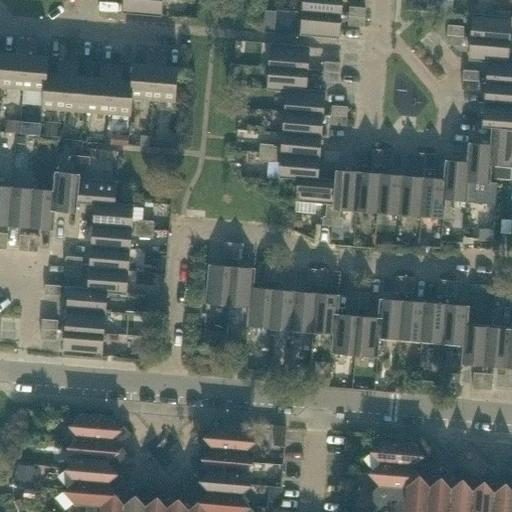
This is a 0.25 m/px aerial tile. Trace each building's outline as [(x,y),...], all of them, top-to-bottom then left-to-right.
[(161,15),(162,0),(123,0),(123,12),(161,15)] [(341,15),(342,0),(303,0),(303,12),(341,15)] [(365,17),(366,8),(350,6),(349,16),(365,17)] [(339,38),(341,15),(303,12),(301,34),(339,38)] [(511,18),(494,16),(473,14),(472,37),(509,40),(511,18)] [(364,27),(365,17),(349,16),(348,25),(364,27)] [(463,36),(464,26),(449,25),(448,35),(463,36)] [(463,46),(463,36),(448,35),(447,44),(463,46)] [(508,62),(508,61),(509,40),(472,37),(470,59),(489,61),(489,60),(508,62)] [(23,89),(27,41),(17,40),(15,54),(4,53),(2,87),(23,89)] [(36,56),(37,42),(27,41),(23,89),(44,91),(45,91),(46,74),(47,74),(48,57),(36,56)] [(308,70),(310,47),(272,44),(270,67),(308,70)] [(153,100),(157,52),(146,51),(145,65),(133,64),(132,81),(133,81),(131,98),(132,98),(153,100)] [(166,66),(167,53),(157,52),(153,100),(175,102),(178,67),(166,66)] [(511,61),(508,61),(508,62),(489,60),(489,61),(487,82),(511,83),(511,61)] [(65,110),(69,62),(58,61),(57,75),(47,74),(46,74),(45,91),(44,91),(42,108),(65,110)] [(78,76),(79,63),(69,62),(65,110),(87,112),(89,77),(78,76)] [(340,72),(340,63),(324,62),(324,71),(340,72)] [(108,114),(112,66),(102,65),(101,78),(89,77),(87,112),(108,114)] [(122,80),(123,67),(112,66),(108,114),(131,115),(132,98),(131,98),(133,81),(132,81),(122,80)] [(306,91),(306,90),(308,70),(270,67),(268,89),(287,90),(306,91)] [(479,81),(480,71),(464,70),(463,80),(479,81)] [(339,82),(340,72),(324,71),(323,80),(339,82)] [(478,91),(479,81),(463,80),(462,89),(478,91)] [(511,105),(511,83),(487,82),(485,103),(511,105)] [(306,90),(306,91),(287,90),(285,111),(323,114),(325,92),(306,90)] [(511,105),(485,103),(483,126),(493,126),(511,127),(511,105)] [(348,107),(338,106),(332,106),(331,115),(347,116),(348,107)] [(321,136),(323,114),(285,111),(283,133),(321,136)] [(346,126),(347,116),(331,115),(331,124),(346,126)] [(20,123),(6,122),(5,134),(19,135),(20,123)] [(57,125),(45,123),(44,137),(57,138),(57,125)] [(511,127),(493,126),(491,145),(492,145),(490,164),(491,164),(511,165),(511,127)] [(320,157),(321,136),(283,133),(282,147),(274,146),(274,145),(260,144),(260,152),(320,157)] [(149,149),(150,139),(135,137),(134,147),(149,149)] [(492,145),(491,145),(469,143),(468,162),(469,162),(467,181),(468,181),(466,200),(475,201),(476,190),(473,190),(474,181),(489,183),(491,164),(490,164),(492,145)] [(382,166),(383,150),(373,149),(372,165),(382,166)] [(391,167),(393,151),(383,150),(382,166),(391,167)] [(318,179),(320,157),(260,152),(259,161),(273,162),(273,160),(281,161),(280,176),(298,178),(298,177),(318,179)] [(425,169),(426,154),(416,153),(415,169),(425,169)] [(434,170),(436,154),(426,154),(425,169),(434,170)] [(77,202),(81,156),(71,155),(71,164),(73,164),(73,173),(56,172),(54,191),(55,191),(54,210),(55,210),(76,212),(77,202)] [(90,166),(90,157),(81,156),(77,202),(95,203),(115,204),(117,182),(86,179),(87,166),(90,166)] [(466,200),(468,181),(467,181),(469,162),(468,162),(446,160),(445,179),(446,179),(444,198),(445,198),(443,217),(451,218),(452,207),(450,207),(451,199),(466,200)] [(356,210),(359,172),(337,170),(336,180),(332,226),(342,227),(343,218),(340,217),(340,209),(356,210)] [(378,212),(381,174),(359,172),(356,210),(378,212)] [(399,214),(402,176),(381,174),(378,212),(399,214)] [(421,215),(424,177),(402,176),(399,214),(421,215)] [(336,180),(318,179),(298,177),(298,178),(297,200),(327,203),(326,216),(324,216),(323,225),(332,226),(336,180)] [(446,179),(445,179),(424,177),(421,215),(443,217),(445,198),(444,198),(446,179)] [(0,224),(9,225),(12,187),(0,186),(0,224)] [(30,227),(34,189),(12,187),(9,225),(30,227)] [(55,191),(54,191),(34,189),(30,227),(53,229),(55,210),(54,210),(55,191)] [(115,204),(95,203),(94,225),(154,230),(154,221),(141,220),(141,221),(132,221),(134,205),(115,204)] [(165,220),(166,206),(152,205),(150,219),(165,220)] [(510,234),(511,220),(502,219),(501,233),(510,234)] [(153,238),(154,230),(94,225),(92,246),(130,249),(131,235),(140,236),(139,237),(153,238)] [(0,248),(7,249),(8,234),(0,232),(0,248)] [(28,251),(30,235),(20,235),(19,250),(28,251)] [(38,252),(39,236),(30,235),(28,251),(38,252)] [(233,259),(234,243),(225,242),(223,258),(233,259)] [(242,259),(244,244),(234,243),(233,259),(242,259)] [(128,271),(130,249),(92,246),(90,268),(128,271)] [(82,267),(83,257),(67,256),(66,266),(82,267)] [(229,305),(232,267),(210,265),(206,303),(229,305)] [(274,281),(275,266),(266,265),(264,280),(274,281)] [(81,277),(82,267),(66,266),(65,275),(81,277)] [(283,282),(285,266),(275,266),(274,281),(283,282)] [(252,288),(254,268),(232,267),(229,305),(249,307),(250,307),(252,288)] [(126,294),(128,271),(90,268),(88,288),(88,289),(107,291),(107,292),(126,294)] [(317,285),(319,269),(309,268),(307,284),(317,285)] [(327,286),(328,270),(319,269),(317,285),(327,286)] [(404,292),(405,276),(395,276),(394,291),(404,292)] [(413,293),(415,277),(405,276),(404,292),(413,293)] [(447,296),(448,280),(439,279),(437,295),(447,296)] [(456,297),(458,281),(448,280),(447,296),(456,297)] [(60,296),(61,286),(46,284),(44,294),(60,296)] [(88,289),(88,288),(69,287),(68,309),(105,312),(107,292),(107,291),(88,289)] [(273,289),(252,288),(250,307),(249,307),(248,326),(270,328),(273,289)] [(292,329),(295,291),(273,289),(270,328),(292,329)] [(316,293),(295,291),(292,329),(313,331),(316,293)] [(359,308),(360,292),(350,291),(349,307),(359,308)] [(368,308),(370,293),(360,292),(359,308),(368,308)] [(337,314),(339,295),(316,293),(313,331),(334,333),(335,333),(336,314),(337,314)] [(400,339),(403,300),(380,299),(379,318),(380,318),(378,337),(379,337),(400,339)] [(421,340),(424,302),(403,300),(400,339),(421,340)] [(443,342),(446,304),(424,302),(421,340),(443,342)] [(467,325),(469,306),(446,304),(443,342),(463,344),(464,344),(466,325),(467,325)] [(104,334),(105,312),(68,309),(66,331),(104,334)] [(358,316),(337,314),(336,314),(335,333),(334,333),(332,352),(355,354),(358,316)] [(380,318),(379,318),(358,316),(355,354),(378,356),(379,337),(378,337),(380,318)] [(57,330),(58,320),(42,319),(42,329),(57,330)] [(487,327),(467,325),(466,325),(464,344),(463,344),(462,363),(484,365),(487,327)] [(506,367),(509,328),(487,327),(484,365),(506,367)] [(57,340),(57,330),(42,329),(41,338),(57,340)] [(102,357),(104,334),(66,331),(64,353),(102,357)] [(280,367),(275,362),(269,362),(268,373),(279,374),(280,367)] [(482,389),(483,373),(474,372),(472,388),(482,389)] [(492,390),(493,374),(483,373),(482,389),(492,390)] [(120,429),(110,417),(83,415),(71,426),(81,437),(109,440),(116,434),(121,441),(131,433),(124,426),(120,429)] [(222,421),(222,427),(243,429),(244,423),(222,421)] [(255,441),(245,429),(243,429),(222,427),(217,426),(205,437),(202,433),(194,439),(202,448),(209,442),(215,449),(243,451),(255,441)] [(118,451),(109,440),(81,437),(69,447),(79,459),(107,461),(114,455),(120,462),(129,455),(123,447),(118,451)] [(412,443),(411,443),(385,441),(373,451),(382,463),(411,465),(417,459),(423,467),(432,459),(426,452),(422,455),(412,443)] [(253,463),(243,451),(215,449),(204,458),(200,454),(193,460),(200,470),(207,463),(213,470),(241,473),(253,463)] [(116,473),(107,461),(79,459),(67,469),(77,480),(105,483),(112,477),(118,484),(127,476),(121,469),(116,473)] [(420,476),(411,465),(382,463),(371,473),(381,485),(392,486),(391,499),(398,500),(400,486),(407,487),(420,476)] [(27,467),(25,481),(35,482),(37,468),(27,467)] [(445,483),(452,477),(445,468),(437,474),(441,478),(429,488),(427,511),(449,511),(451,489),(445,483)] [(251,484),(241,473),(213,470),(202,480),(198,476),(191,482),(199,491),(206,485),(211,492),(239,494),(251,484)] [(467,485),(474,479),(466,470),(459,476),(462,480),(451,489),(449,511),(470,511),(472,492),(467,485)] [(488,486),(495,480),(488,471),(480,478),(484,482),(472,492),(470,511),(492,511),(494,493),(488,486)] [(511,511),(511,490),(510,488),(511,486),(511,476),(509,473),(502,479),(505,484),(494,493),(492,511),(511,511)] [(427,511),(429,488),(420,476),(407,487),(400,486),(398,500),(391,499),(389,511),(427,511)] [(114,494),(105,483),(77,480),(65,490),(76,502),(87,503),(85,511),(93,511),(95,504),(102,505),(114,494)] [(147,494),(139,485),(132,492),(136,495),(124,505),(123,511),(145,511),(146,507),(140,500),(147,494)] [(169,496),(163,489),(161,487),(154,493),(157,497),(146,507),(145,511),(166,511),(167,509),(162,502),(169,496)] [(35,489),(25,489),(24,497),(34,498),(35,489)] [(183,504),(190,498),(182,489),(175,495),(179,499),(167,509),(166,511),(188,511),(189,510),(183,504)] [(241,511),(249,506),(239,494),(211,492),(200,501),(203,505),(209,511),(241,511)] [(123,511),(124,505),(114,494),(102,505),(95,504),(93,511),(123,511)] [(209,511),(203,505),(200,501),(189,510),(188,511),(209,511)]
